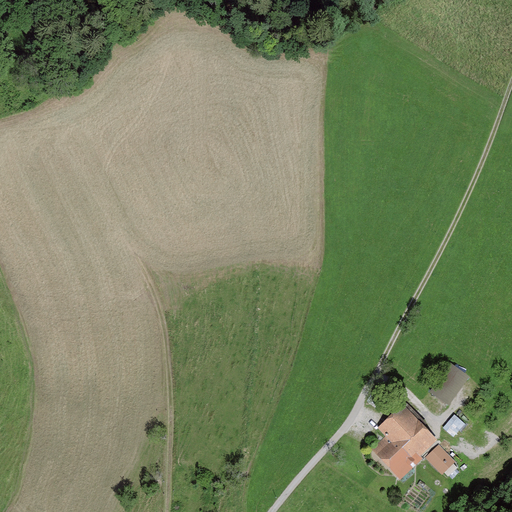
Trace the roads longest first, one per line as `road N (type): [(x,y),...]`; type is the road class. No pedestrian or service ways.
road 1 (track): [(511,88),(434,269),(379,372)]
road 2 (track): [(379,372),(274,511)]
